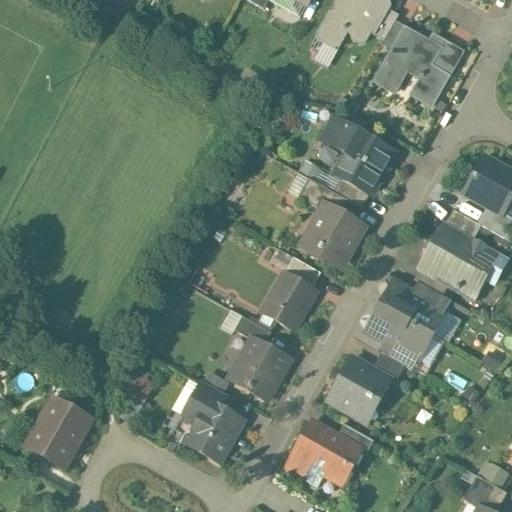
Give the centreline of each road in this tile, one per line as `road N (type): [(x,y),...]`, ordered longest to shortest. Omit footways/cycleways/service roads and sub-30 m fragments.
road 1 (residential): [(244,500),(465,105)]
road 2 (residential): [(244,500),(125,439),(100,455),(83,492),(88,511)]
